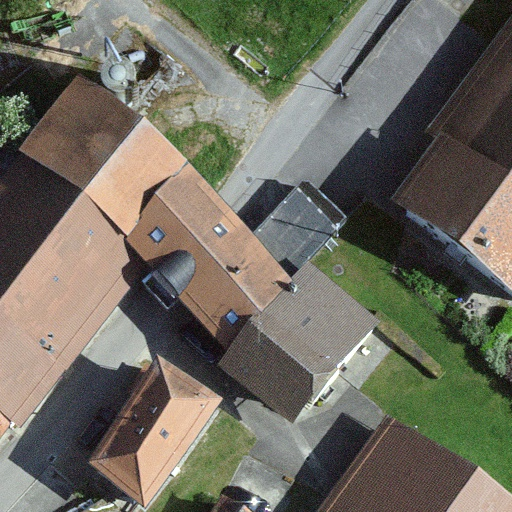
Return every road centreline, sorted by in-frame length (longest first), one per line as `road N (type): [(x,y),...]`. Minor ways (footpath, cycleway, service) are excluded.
road 1 (track): [(167,288),(389,0)]
road 2 (residential): [(0,486),(167,288)]
